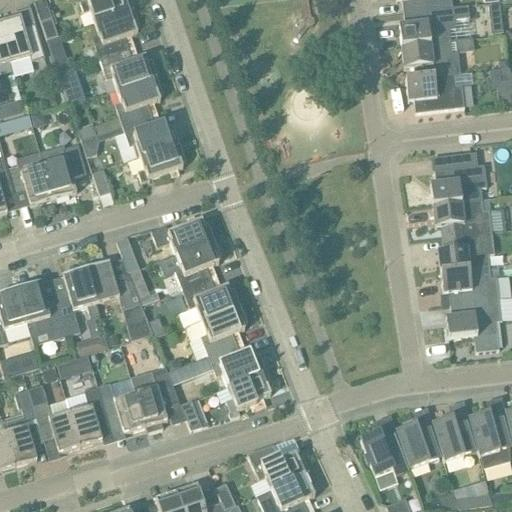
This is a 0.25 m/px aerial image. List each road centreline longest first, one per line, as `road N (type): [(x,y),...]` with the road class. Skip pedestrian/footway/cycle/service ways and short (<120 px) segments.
road 1 (residential): [(2,511),(308,417),(310,399),(227,190)]
road 2 (residential): [(412,385),(376,141)]
road 3 (residential): [(0,261),(227,190)]
road 4 (residential): [(227,190),(165,0)]
road 5 (residential): [(358,511),(321,419),(412,385)]
road 6 (residential): [(376,141),(356,0)]
road 7 (residential): [(376,141),(511,127)]
